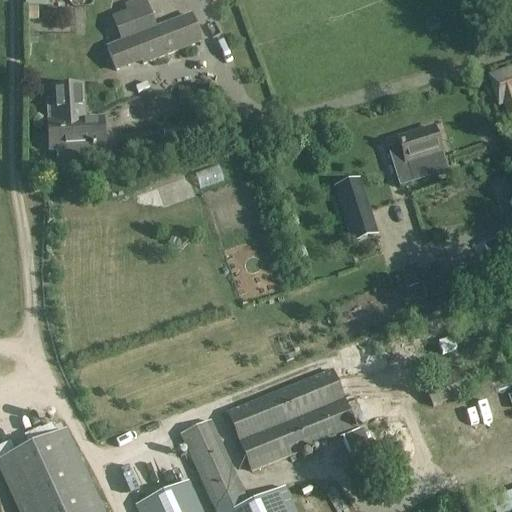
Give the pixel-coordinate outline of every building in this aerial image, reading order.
[(119,43),(106,49),(116,74),(141,65),(142,68),(203,45),(192,16),(156,29),(154,25),(144,0),(140,0),(124,6),(126,13),(136,37),(119,43)] [(511,64),(486,74),(498,107),(503,105),(511,130),(511,64)] [(48,122),(46,122),(49,152),(56,151),(57,165),(86,163),(86,155),(104,154),(104,148),(102,119),(84,121),(82,86),(53,88),(53,100),(46,101),(48,122)] [(399,147),(387,151),(399,188),(411,184),(412,185),(448,174),(442,154),(440,155),(432,131),(397,141),(399,147)] [(511,234),(500,239),(483,247),(495,273),(511,266),(511,265),(511,234)] [(248,257),(187,267),(191,295),(252,285),(248,257)] [(421,284),(427,299),(456,288),(451,273),(421,284)] [(89,329),(93,352),(156,343),(153,320),(89,329)] [(73,338),(64,341),(72,369),(81,366),(73,338)] [(422,360),(438,352),(434,343),(417,351),(422,360)] [(394,371),(399,380),(417,370),(412,361),(394,371)] [(433,409),(470,393),(459,368),(422,385),(433,409)] [(332,372),(225,415),(250,475),(356,432),(332,372)] [(454,444),(470,439),(464,420),(448,425),(454,444)] [(179,437),(213,511),(295,511),(285,489),(249,505),(210,422),(179,437)] [(0,475),(16,511),(100,511),(63,432),(0,460),(0,475)] [(362,432),(343,440),(356,470),(375,461),(362,432)] [(342,470),(330,476),(335,487),(348,480),(342,470)] [(135,508),(136,511),(200,511),(188,484),(135,508)] [(511,511),(511,503),(495,509),(495,511),(511,511)]
